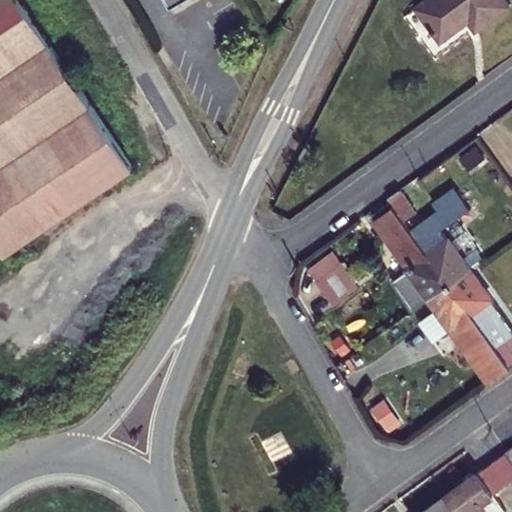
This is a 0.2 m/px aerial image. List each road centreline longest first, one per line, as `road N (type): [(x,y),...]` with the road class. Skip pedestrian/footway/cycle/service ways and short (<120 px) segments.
road 1 (residential): [(511,81),(259,262)]
road 2 (secondary): [(224,233),(131,388),(99,423),(49,455)]
road 3 (secondary): [(164,509),(164,418),(224,233)]
road 4 (residential): [(259,262),(383,481)]
road 5 (residential): [(107,0),(231,216)]
road 6 (secondary): [(334,0),(231,216)]
road 7 (residential): [(511,389),(383,481)]
road 8 (secondary): [(164,509),(114,466),(49,455)]
